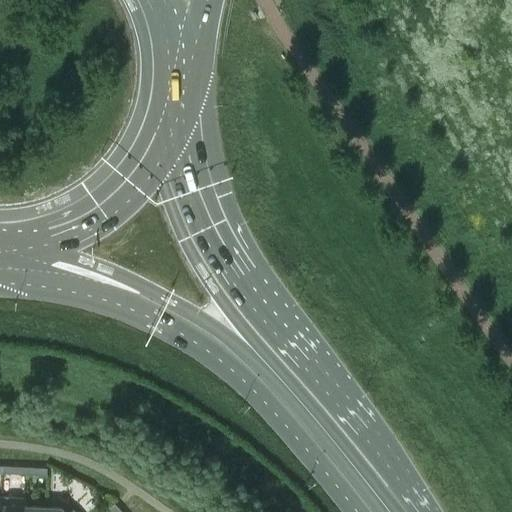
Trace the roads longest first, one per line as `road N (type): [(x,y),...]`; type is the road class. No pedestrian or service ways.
road 1 (primary): [(426,511),(259,302),(209,221),(181,115)]
road 2 (primary): [(11,252),(195,334),(273,408),(358,511)]
road 3 (primary): [(11,252),(77,237),(112,216),(166,153),(181,115)]
